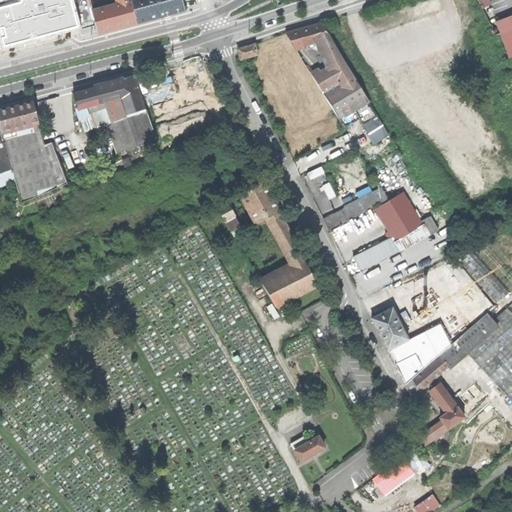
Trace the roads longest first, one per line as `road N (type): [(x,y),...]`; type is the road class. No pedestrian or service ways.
road 1 (residential): [(216,35),(240,97),(349,292)]
road 2 (primary): [(0,90),(216,35)]
road 3 (primary): [(212,15),(0,73)]
road 4 (unclassified): [(349,292),(324,322),(375,422),(392,435)]
road 5 (unclassified): [(392,435),(403,428),(403,409),(349,292)]
